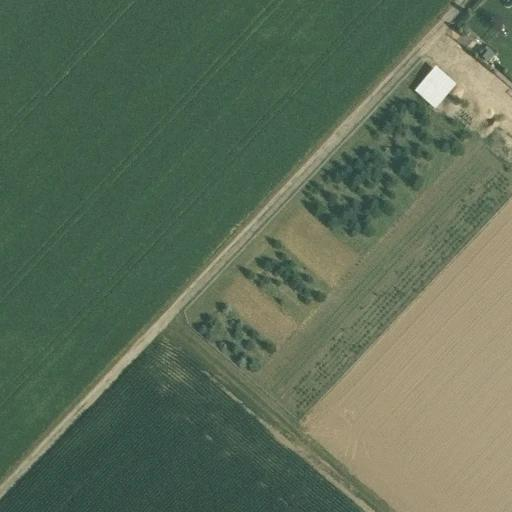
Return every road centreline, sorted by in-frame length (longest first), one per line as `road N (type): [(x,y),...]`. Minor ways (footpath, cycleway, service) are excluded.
road 1 (track): [(0,498),(469,0)]
road 2 (track): [(388,511),(167,319)]
